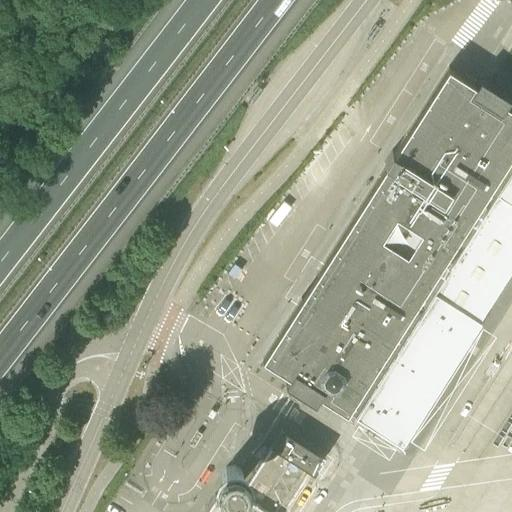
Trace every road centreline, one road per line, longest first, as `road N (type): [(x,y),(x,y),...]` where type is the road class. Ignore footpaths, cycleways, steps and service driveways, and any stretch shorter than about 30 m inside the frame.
road 1 (motorway): [(0,360),(279,0)]
road 2 (tertiary): [(127,360),(201,216),(367,0)]
road 3 (motorway): [(200,0),(0,257)]
road 4 (unclassified): [(0,502),(59,374),(91,355),(127,360)]
road 5 (tertiary): [(60,511),(127,360)]
